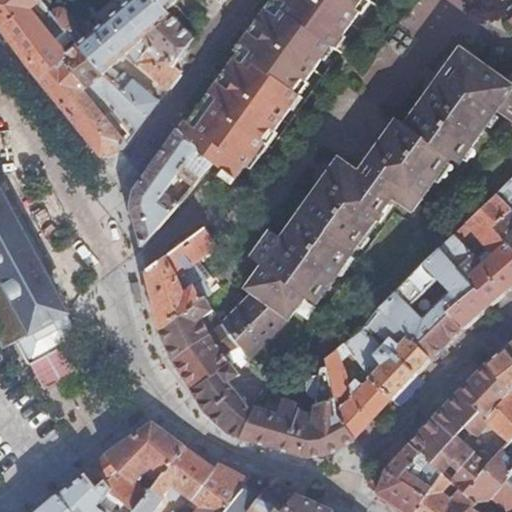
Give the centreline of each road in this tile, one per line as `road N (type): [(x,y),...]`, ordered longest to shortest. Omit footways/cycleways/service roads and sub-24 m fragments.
road 1 (residential): [(85,225),(248,0)]
road 2 (residential): [(331,483),(511,312)]
road 3 (residential): [(331,483),(223,447),(145,391)]
road 4 (residential): [(5,511),(145,391)]
road 5 (residential): [(145,391),(85,225)]
road 6 (residential): [(85,225),(0,92)]
